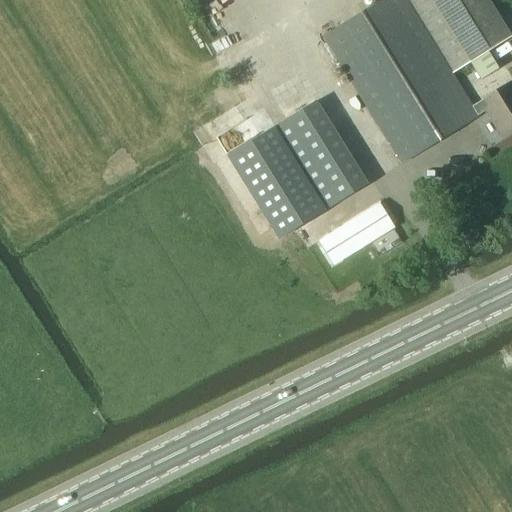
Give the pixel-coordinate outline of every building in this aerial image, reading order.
[(406,0),(383,0),(323,38),(401,164),(478,115),(453,74),(406,0)] [(511,37),(487,0),(406,0),(453,74),(469,63),(487,52),(511,37)] [(487,52),(469,63),(480,81),(498,70),(487,52)] [(511,86),(510,83),(473,106),(478,115),(484,111),(500,137),(511,128),(511,86)] [(302,111),(275,127),(326,210),(367,184),(316,102),(302,111)] [(247,145),(226,158),(269,227),(277,240),(278,240),(299,227),(326,210),(275,127),(247,145)] [(378,203),(319,240),(333,264),(393,227),(378,203)]
